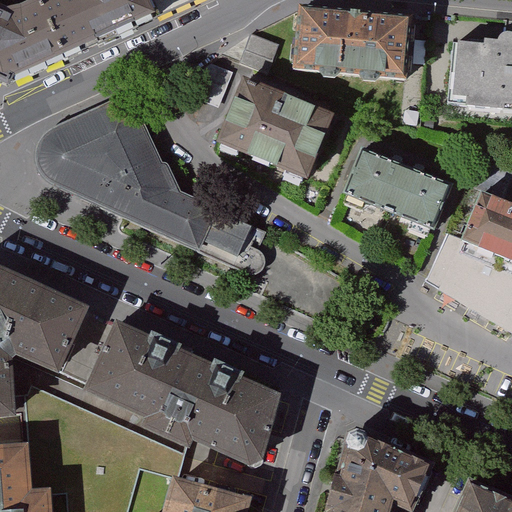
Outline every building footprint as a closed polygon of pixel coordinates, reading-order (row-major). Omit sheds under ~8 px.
[(0,0),(0,79),(9,83),(193,0),(47,0),(12,17),(0,9),(0,0)] [(413,18),(298,8),(293,70),(407,80),(413,18)] [(268,74),(278,46),(251,36),(241,64),(268,74)] [(511,45),(507,45),(459,41),(453,107),(511,111),(511,45)] [(333,115),(241,77),(213,144),(305,182),(333,115)] [(167,167),(161,165),(133,100),(54,137),(45,149),(41,168),(45,182),(52,189),(112,216),(121,221),(198,256),(199,252),(248,277),(256,278),(263,274),(265,266),(264,258),(258,254),(267,235),(180,195),(167,167)] [(390,214),(407,171),(363,153),(346,196),(390,214)] [(407,171),(390,214),(435,232),(452,190),(407,171)] [(511,206),(483,195),(464,243),(511,262),(511,206)] [(511,262),(464,243),(449,237),(429,284),(511,334),(511,262)] [(0,409),(18,408),(15,348),(63,366),(87,309),(0,271),(0,409)] [(250,469),(278,401),(108,331),(81,397),(140,421),(135,434),(185,454),(190,444),(250,469)] [(416,511),(433,475),(367,447),(365,443),(361,438),(353,437),(348,439),(344,448),(347,454),(330,511),(416,511)] [(0,511),(49,511),(49,497),(30,499),(26,450),(0,452),(0,511)] [(161,511),(246,511),(248,507),(169,484),(161,511)] [(511,511),(511,505),(470,487),(459,511),(511,511)]
